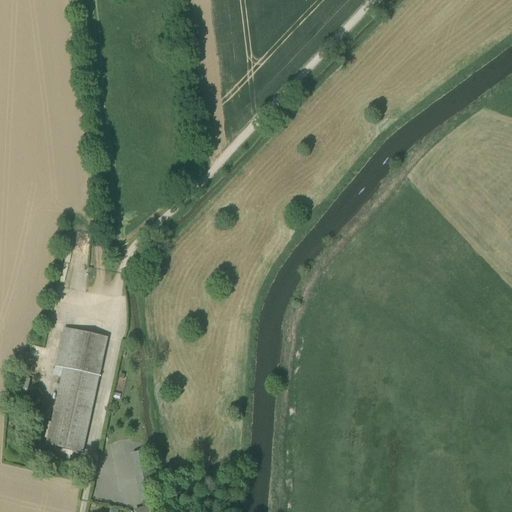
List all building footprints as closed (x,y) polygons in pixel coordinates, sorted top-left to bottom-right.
[(46,446),(82,454),(99,376),(93,374),(101,337),(65,329),(56,367),(63,368),(61,378),(46,446)] [(108,338),(101,337),(93,374),(99,376),(108,338)] [(63,368),(56,367),(54,376),(61,378),(63,368)] [(13,398),(26,400),(30,381),(17,379),(13,398)] [(133,454),(142,501),(152,499),(154,499),(144,452),(133,454)] [(154,506),(152,499),(142,501),(144,509),(154,506)]
